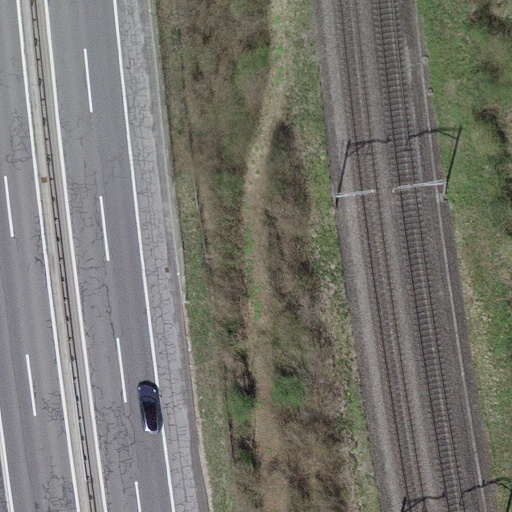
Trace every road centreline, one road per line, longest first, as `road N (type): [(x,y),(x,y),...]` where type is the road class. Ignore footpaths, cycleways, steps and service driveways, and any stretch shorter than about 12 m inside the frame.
road 1 (motorway): [(139,511),(78,0)]
road 2 (motorway): [(0,123),(47,511)]
